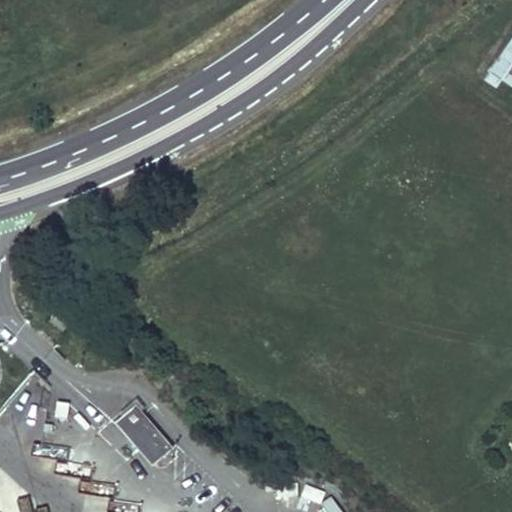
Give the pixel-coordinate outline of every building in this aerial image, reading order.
[(98,250),(90,254),(93,261),(102,258),(98,250)] [(51,327),(62,336),(69,329),(58,319),(51,327)] [(171,452),(136,412),(123,424),(144,448),(140,452),(153,468),(171,452)] [(118,428),(140,452),(144,448),(123,424),(118,428)] [(304,485),(301,498),(322,503),(325,491),(304,485)] [(324,511),(342,511),(333,498),(320,506),(324,511)] [(117,511),(137,511),(138,503),(119,502),(117,511)]
